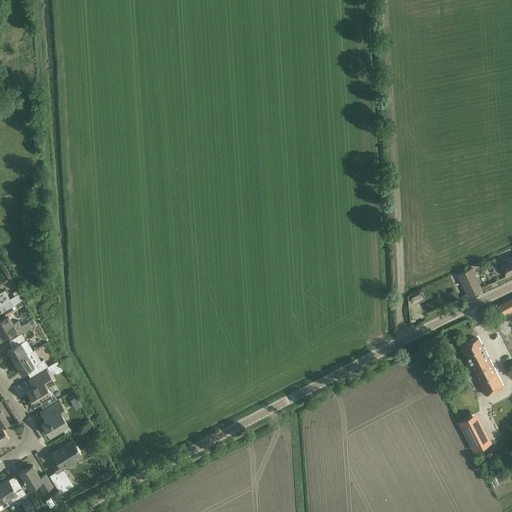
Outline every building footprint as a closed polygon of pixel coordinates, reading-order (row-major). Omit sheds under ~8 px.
[(511,256),(500,262),(506,277),(511,274),(511,256)] [(472,268),(458,274),(468,296),(482,290),(472,268)] [(0,308),(2,312),(12,307),(14,305),(23,300),(19,294),(10,299),(5,291),(0,293),(0,308)] [(511,298),(501,304),(498,305),(503,315),(511,310),(511,298)] [(15,311),(12,307),(2,312),(5,317),(15,311)] [(18,336),(21,334),(32,328),(28,322),(28,321),(22,325),(18,320),(13,323),(9,316),(0,320),(0,332),(3,338),(15,330),(18,336)] [(415,329),(423,325),(421,321),(412,325),(415,329)] [(14,362),(24,356),(33,351),(26,339),(25,340),(21,334),(18,336),(9,341),(13,348),(8,351),(14,362)] [(461,347),(466,356),(486,395),(503,386),(478,338),(461,347)] [(41,361),(39,356),(35,350),(33,351),(24,356),(14,362),(21,374),(27,371),(30,377),(48,366),(44,359),(41,361)] [(36,404),(40,402),(43,408),(58,399),(56,396),(52,395),(48,388),(55,383),(47,370),(30,380),(34,387),(28,390),(36,404)] [(62,428),(66,426),(62,418),(64,417),(62,414),(66,412),(59,401),(44,410),(47,416),(45,418),(46,420),(43,422),(51,435),(61,429),(62,428)] [(0,444),(10,438),(3,428),(9,424),(2,412),(0,412),(0,444)] [(62,428),(61,429),(65,435),(70,432),(66,426),(62,428)] [(463,434),(472,456),(493,449),(484,426),(463,434)] [(73,441),(53,453),(58,461),(53,465),(57,472),(50,476),(61,493),(71,487),(62,473),(65,472),(63,468),(82,456),(73,441)] [(43,492),(54,486),(46,474),(40,478),(33,465),(20,473),(29,488),(38,483),(43,492)] [(15,476),(0,485),(0,490),(8,504),(9,505),(14,502),(13,501),(20,497),(26,493),(19,482),(15,476)] [(9,505),(0,490),(0,503),(1,502),(4,507),(9,505)]
